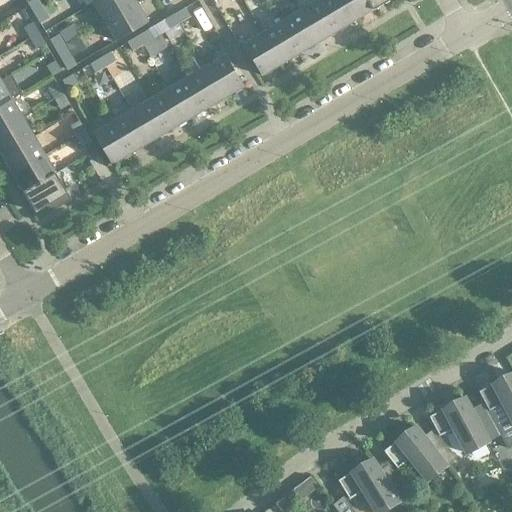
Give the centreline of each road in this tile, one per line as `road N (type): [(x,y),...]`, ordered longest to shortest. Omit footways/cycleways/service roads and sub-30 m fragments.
road 1 (unclassified): [(27,297),(472,33)]
road 2 (residential): [(511,340),(309,462),(242,511)]
